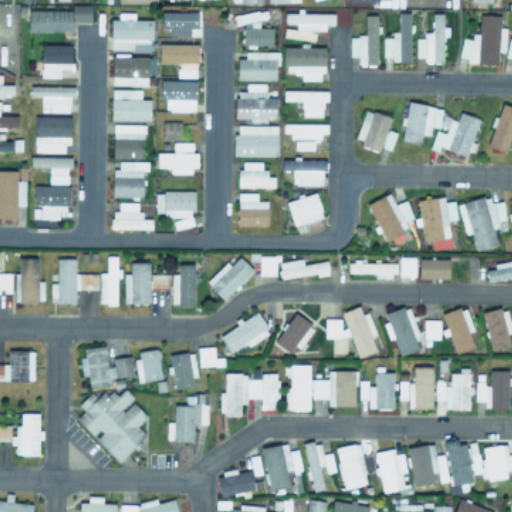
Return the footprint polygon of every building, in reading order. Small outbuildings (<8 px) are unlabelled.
[(27,30),(72,31),(72,21),(90,22),(90,5),(71,4),(71,10),(28,9),(27,30)] [(333,13),(285,12),(284,23),(295,24),(294,29),(283,28),(283,38),(314,39),(314,30),(324,30),(324,24),(333,24),(333,13)] [(410,61),(409,12),(397,12),(397,35),(382,35),(382,56),(391,56),(391,62),(410,61)] [(415,37),(415,56),(423,56),(423,62),(442,62),(442,35),(447,35),(447,26),(442,26),(442,13),(431,12),(431,32),(423,32),(423,38),(415,37)] [(241,44),(271,45),(272,27),(258,27),(258,17),(258,13),(234,13),(234,24),(242,24),(241,44)] [(460,38),(459,60),(496,63),(497,51),(504,51),(505,27),(499,27),(500,15),(479,14),(478,33),(471,33),(470,39),(460,38)] [(376,15),(364,15),(363,36),(349,35),(349,55),(357,55),(357,65),(376,65),(376,15)] [(151,51),(151,19),(110,18),(110,50),(151,51)] [(196,77),(197,44),(158,43),(158,62),(176,63),(176,77),(196,77)] [(71,44),(41,44),(40,76),(59,77),(59,68),(70,69),(71,44)] [(323,46),(283,46),(283,73),(300,72),(300,79),(323,79),(323,46)] [(277,79),(276,51),(245,51),(245,58),(236,58),(236,79),(277,79)] [(146,85),(147,72),(153,73),(154,56),(111,56),(111,84),(146,85)] [(13,84),(1,84),(1,70),(0,70),(0,95),(12,95),(13,84)] [(188,110),(188,104),(195,104),(195,80),(160,79),(159,99),(165,99),(164,110),(188,110)] [(234,118),(275,118),(276,97),(265,97),(265,83),(245,83),(245,91),(235,90),(234,118)] [(74,86),(28,85),(28,96),(40,96),(40,111),(68,112),(68,97),(73,97),(74,86)] [(110,119),(149,120),(150,99),(140,98),(140,89),(111,88),(110,119)] [(301,116),(321,116),(321,101),(326,102),(327,90),(282,90),(282,100),(301,101),(301,116)] [(400,140),(419,143),(421,134),(429,135),(430,126),(438,127),(441,107),(407,101),(400,140)] [(355,137),(361,140),(359,146),(378,152),(380,147),(389,150),(395,132),(386,129),(390,117),(363,108),(355,137)] [(478,118),(459,112),(456,120),(441,116),(438,125),(445,127),(443,132),(435,129),(429,148),(437,150),(438,147),(468,156),(473,142),(471,141),(478,118)] [(0,126),(17,126),(17,115),(0,114),(0,126)] [(63,152),(63,143),(70,143),(70,116),(34,116),(33,151),(63,152)] [(180,121),(163,121),(162,137),(180,138),(180,121)] [(326,124),(283,123),(283,135),(326,136),(326,124)] [(112,157),(142,157),(142,124),(112,124),(112,157)] [(232,155),(276,156),(276,125),(237,125),(237,133),(232,133),(232,155)] [(0,150),(11,151),(11,140),(0,140),(0,150)] [(197,171),(196,151),(191,151),(191,141),(172,142),(172,152),(155,152),(156,167),(169,167),(169,172),(197,171)] [(66,183),(67,167),(71,167),(71,156),(29,156),(29,166),(48,166),(48,183),(66,183)] [(321,184),(321,170),(326,170),(325,159),(280,159),(280,170),(291,170),(291,185),(321,184)] [(141,196),(142,170),(147,170),(147,161),(118,160),(118,168),(112,168),(111,196),(141,196)] [(273,186),(274,176),(266,176),(266,169),(261,169),(261,161),(238,161),(238,186),(273,186)] [(0,218),(16,218),(16,205),(24,205),(24,180),(16,180),(16,170),(0,170),(0,218)] [(68,186),(32,185),(32,205),(39,205),(39,218),(57,218),(57,210),(68,210),(68,186)] [(193,191),(154,191),(154,212),(162,212),(162,217),(192,217),(193,191)] [(256,193),(237,192),(237,225),(266,225),(267,200),(256,200),(256,193)] [(286,201),(296,233),(324,225),(314,192),(286,201)] [(385,245),(409,234),(403,221),(412,217),(404,199),(394,204),(389,192),(366,202),(385,245)] [(446,220),(455,219),(453,200),(444,201),(443,195),(416,199),(422,241),(430,240),(431,249),(450,247),(446,220)] [(500,200),(490,203),(488,195),(456,203),(464,234),(470,233),(474,250),(496,244),(493,231),(507,227),(500,200)] [(111,229),(151,228),(151,218),(138,218),(138,201),(118,201),(118,210),(111,210),(111,229)] [(116,304),(117,267),(116,267),(116,256),(105,256),(105,272),(99,272),(98,303),(116,304)] [(226,261),(205,281),(222,299),(252,270),(239,256),(230,265),(226,261)] [(18,302),(43,302),(42,281),(37,281),(37,257),(18,257),(18,302)] [(398,276),(414,276),(414,257),(398,257),(398,276)] [(97,273),(75,273),(75,258),(56,258),(56,283),(49,283),(49,301),(74,301),(74,289),(97,289),(97,273)] [(302,264),(301,258),(277,262),(279,278),(316,272),(317,276),(328,274),(326,260),(302,264)] [(448,278),(448,258),(418,258),(418,278),(448,278)] [(511,259),(492,263),(493,268),(485,269),(487,282),(511,277),(511,259)] [(148,262),(129,262),(129,273),(123,273),(123,303),(148,303),(148,262)] [(374,273),(374,276),(395,276),(395,262),(347,262),(347,272),(374,273)] [(194,264),(177,263),(177,273),(171,273),(170,304),(193,304),(194,264)] [(11,273),(0,272),(0,290),(10,290),(11,273)] [(168,273),(149,274),(150,290),(169,289),(168,273)] [(418,335),(413,318),(412,318),(408,305),(383,312),(386,321),(382,322),(387,339),(393,337),(398,355),(417,349),(413,336),(418,335)] [(440,314),(455,353),(473,346),(468,331),(473,330),(464,305),(440,314)] [(356,357),(375,351),(370,335),(374,334),(368,313),(360,313),(358,306),(340,311),(345,327),(340,329),(340,318),(324,318),(324,337),(332,337),(331,353),(345,353),(345,336),(349,335),(356,357)] [(490,350),(509,346),(506,333),(511,332),(505,307),(481,312),(490,350)] [(269,332),(256,312),(219,335),(229,352),(245,342),(247,346),(269,332)] [(311,325),(292,313),(273,342),(292,355),(311,325)] [(439,319),(423,319),(422,338),(438,338),(439,319)] [(132,375),(130,355),(111,358),(112,366),(106,366),(104,345),(83,347),(84,356),(79,357),(81,375),(87,374),(88,386),(109,384),(109,377),(132,375)] [(160,379),(157,349),(137,350),(138,358),(134,359),(136,381),(160,379)] [(0,379),(33,380),(33,350),(8,350),(7,364),(0,363),(0,379)] [(172,387),(195,384),(192,351),(169,354),(172,387)] [(354,406),(354,370),(327,370),(327,379),(308,379),(308,365),(283,364),(283,374),(289,374),(289,386),(284,386),(284,410),(309,410),(309,398),(327,398),(327,406),(354,406)] [(431,408),(431,366),(412,366),(411,382),(407,382),(407,408),(431,408)] [(223,373),(223,392),(218,392),(218,414),(241,414),(242,397),(259,398),(259,409),(276,409),(277,373),(259,372),(259,368),(252,367),(251,374),(223,373)] [(434,399),(444,400),(444,409),(468,409),(468,367),(458,367),(458,373),(449,372),(448,382),(434,382),(434,399)] [(507,409),(508,380),(508,370),(489,370),(489,382),(475,382),(474,401),(484,401),(483,408),(507,409)] [(392,372),(372,372),(373,385),(366,386),(367,409),(393,408),(392,372)] [(119,462),(139,442),(139,441),(145,434),(136,426),(146,416),(131,400),(133,397),(124,388),(116,395),(111,390),(106,395),(102,391),(96,397),(90,392),(77,404),(83,410),(75,418),(119,462)] [(37,455),(37,440),(42,438),(42,434),(38,426),(38,412),(20,412),(20,423),(15,426),(15,435),(9,435),(9,424),(0,423),(0,440),(9,440),(14,450),(14,455),(37,455)] [(302,444),(312,491),(323,489),(318,465),(324,464),(325,472),(334,470),(330,452),(322,454),(319,440),(302,444)] [(444,446),(450,485),(472,481),(471,474),(480,472),(481,480),(509,476),(504,443),(478,448),(477,442),(464,443),(444,446)] [(285,469),(290,469),(286,443),(261,446),(267,489),(288,486),(285,469)] [(334,447),(341,488),(363,484),(361,473),(373,471),(370,452),(360,454),(358,443),(334,447)] [(412,486),(433,482),(431,472),(437,471),(438,479),(446,477),(442,454),(434,455),(432,443),(405,447),(412,486)] [(373,452),(381,493),(404,489),(401,472),(405,472),(402,453),(393,454),(392,448),(373,452)] [(287,451),(293,473),(301,471),(296,449),(287,451)] [(219,494),(252,491),(250,470),(237,471),(237,470),(216,472),(219,494)] [(31,511),(32,504),(11,501),(12,494),(5,493),(4,500),(0,499),(0,511),(31,511)] [(78,511),(113,511),(114,503),(101,503),(102,496),(87,496),(87,502),(78,502),(78,511)] [(156,503),(155,498),(137,502),(139,511),(176,511),(173,498),(156,503)] [(322,511),(324,500),(307,498),(305,511),(322,511)] [(491,511),(492,511),(458,498),(451,511),(491,511)] [(366,511),(367,506),(332,500),(329,511),(366,511)]
